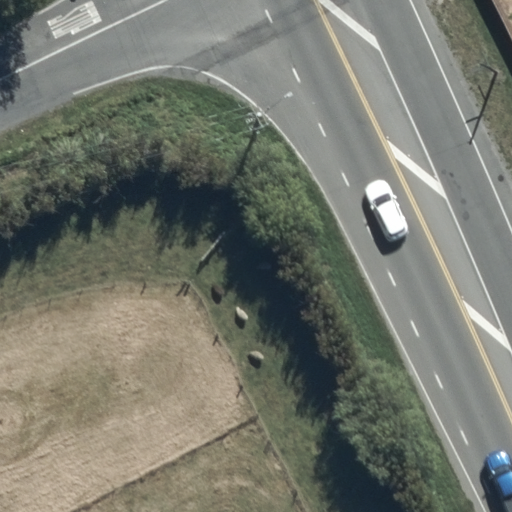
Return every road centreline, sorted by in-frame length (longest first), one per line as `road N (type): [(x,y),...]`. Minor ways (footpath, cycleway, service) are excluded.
road 1 (secondary): [(511,414),(317,0)]
road 2 (unclassified): [(169,0),(0,82)]
